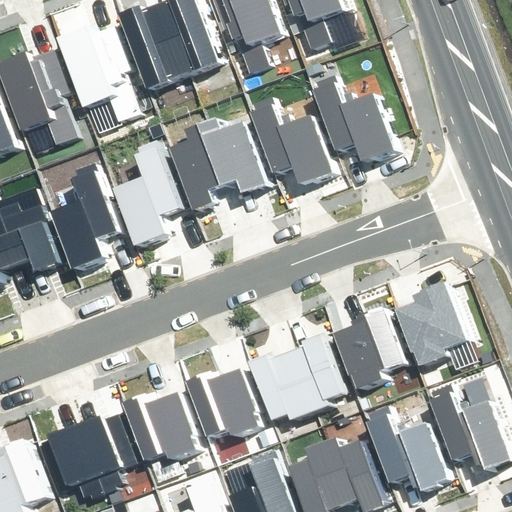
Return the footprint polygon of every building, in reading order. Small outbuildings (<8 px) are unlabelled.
[(180,0),(172,3),(198,73),(234,60),(211,0),(180,0)] [(241,38),(255,76),(279,67),(274,53),(302,43),(286,0),(237,0),(250,35),(241,38)] [(301,15),(314,53),(338,44),(333,30),(361,20),(353,0),(304,0),(309,12),(301,15)] [(132,11),(161,87),(198,73),(172,3),(160,8),(157,1),(132,11)] [(125,118),(149,109),(135,72),(127,75),(113,37),(107,39),(101,23),(64,37),(91,113),(119,103),(125,118)] [(67,142),(91,133),(77,95),(69,98),(55,61),(49,63),(43,47),(6,60),(33,137),(61,127),(67,142)] [(0,145),(3,153),(28,144),(1,70),(0,70),(0,145)] [(368,162),(402,150),(381,88),(352,97),(343,71),(319,79),(343,148),(361,142),(368,162)] [(309,181),(343,170),(321,107),(293,117),(284,90),(260,98),(284,167),(302,161),(309,181)] [(258,189),(277,182),(252,117),(236,124),(231,112),(213,119),(237,183),(253,177),(258,189)] [(182,143),(207,208),(226,201),(221,189),(237,183),(213,119),(195,126),(199,137),(182,143)] [(123,183),(145,246),(179,234),(172,214),(190,208),(166,139),(142,147),(151,173),(123,183)] [(65,212),(87,275),(121,263),(114,243),(132,237),(108,168),(84,176),(93,202),(65,212)] [(31,200),(9,208),(29,263),(49,256),(53,268),(75,260),(53,202),(34,208),(31,200)] [(0,288),(21,281),(16,268),(29,263),(9,208),(0,212),(0,288)] [(453,344),(479,336),(459,277),(423,289),(426,297),(408,303),(428,362),(456,352),(453,344)] [(393,371),(418,363),(398,304),(363,316),(366,323),(348,330),(368,389),(396,379),(393,371)] [(357,392),(335,333),(315,340),(317,345),(303,351),(326,412),(343,406),(341,398),(357,392)] [(282,351),(265,357),(287,419),(303,413),(306,420),(326,412),(303,351),(285,357),(282,351)] [(197,375),(217,434),(243,425),(245,433),(273,424),(253,365),(235,371),(233,363),(197,375)] [(490,473),(511,465),(511,424),(503,398),(475,408),(466,382),(442,390),(466,459),(483,453),(490,473)] [(135,398),(155,457),(180,448),(183,456),(211,447),(191,387),(173,393),(170,386),(135,398)] [(426,494),(460,483),(439,420),(411,430),(402,403),(378,412),(402,480),(419,474),(426,494)] [(130,467),(113,419),(90,427),(112,488),(126,483),(122,470),(130,467)] [(90,427),(66,435),(83,482),(91,478),(97,494),(112,488),(90,427)] [(378,508),(397,501),(373,436),(356,443),(352,431),(333,438),(358,502),(374,496),(378,508)] [(34,503),(59,495),(39,436),(4,448),(7,455),(0,457),(0,495),(5,511),(34,511),(37,511),(34,503)] [(303,462),(321,511),(343,511),(342,508),(358,502),(333,438),(315,445),(320,456),(303,462)] [(243,492),(249,511),(307,511),(286,448),(262,456),(271,483),(243,492)] [(187,511),(238,511),(224,470),(200,478),(209,505),(187,511)]
